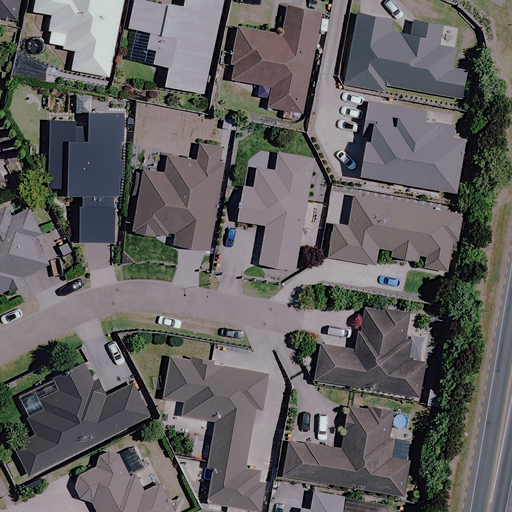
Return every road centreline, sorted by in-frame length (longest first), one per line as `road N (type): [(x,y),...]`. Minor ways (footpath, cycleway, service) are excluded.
road 1 (residential): [(0,348),(66,315),(139,295),(301,322)]
road 2 (secondary): [(486,511),(511,366)]
